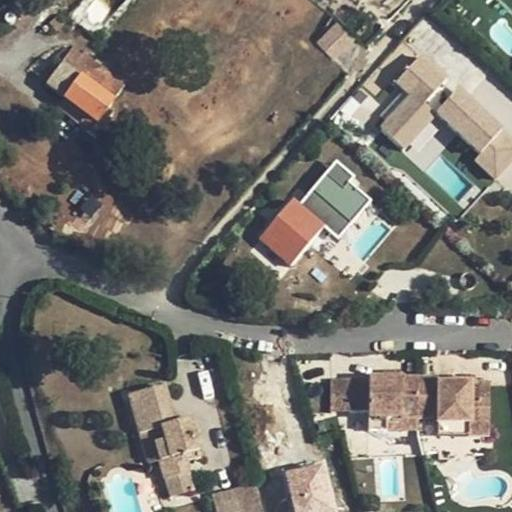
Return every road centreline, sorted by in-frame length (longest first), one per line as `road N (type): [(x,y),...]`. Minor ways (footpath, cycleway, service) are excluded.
road 1 (residential): [(4,253),(241,336),(511,330)]
road 2 (unknown): [(149,306),(185,281),(429,0)]
road 3 (residential): [(4,253),(15,374),(56,511)]
